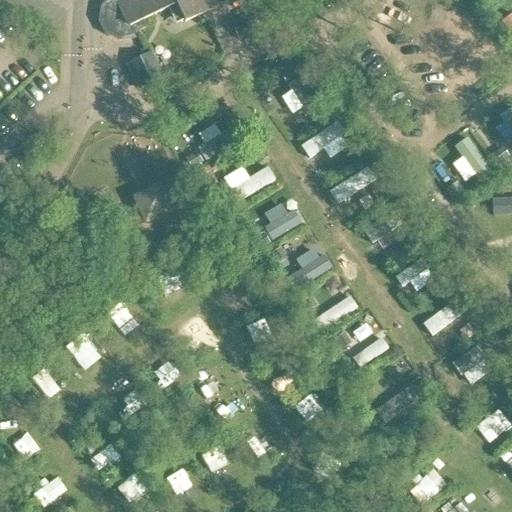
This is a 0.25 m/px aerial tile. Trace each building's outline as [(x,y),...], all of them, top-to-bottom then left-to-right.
[(120,0),(117,2),(118,4),(116,5),(109,11),(106,9),(104,21),(110,31),(119,37),(129,34),(144,27),(141,21),(172,6),(180,22),(183,21),(184,23),(219,6),(216,0),(120,0)] [(244,14),(226,23),(236,43),(254,34),(244,14)] [(470,81),(495,62),(461,19),(436,39),(470,81)] [(137,92),(164,80),(152,54),(125,67),(137,92)] [(288,69),(276,76),(283,87),(294,80),(288,69)] [(309,79),(287,91),(307,128),(329,117),(309,79)] [(511,118),(500,129),(511,142),(511,118)] [(327,151),(332,159),(355,147),(342,123),(303,144),(311,159),(327,151)] [(208,161),(242,145),(235,129),(201,145),(208,161)] [(458,148),(483,182),(499,171),(474,136),(458,148)] [(502,151),(492,159),(499,167),(509,159),(502,151)] [(193,154),(182,160),(189,172),(200,166),(193,154)] [(230,177),(243,201),(283,180),(275,166),(255,177),(249,166),(230,177)] [(340,202),(382,182),(375,168),(333,188),(340,202)] [(205,175),(197,180),(204,191),(212,186),(205,175)] [(144,227),(173,214),(160,185),(131,198),(144,227)] [(378,204),(387,198),(380,187),(371,193),(378,204)] [(274,241),(308,225),(302,211),(268,226),(274,241)] [(378,248),(408,237),(400,214),(370,226),(378,248)] [(260,235),(249,242),(256,253),(267,246),(260,235)] [(151,256),(139,248),(129,263),(141,271),(151,256)] [(276,251),(267,257),(274,268),(284,262),(276,251)] [(333,256),(295,274),(302,288),(340,270),(333,256)] [(416,282),(422,292),(442,279),(429,258),(399,277),(406,288),(416,282)] [(450,287),(442,294),(447,300),(455,293),(450,287)] [(358,297),(322,315),(328,328),(364,310),(358,297)] [(306,298),(296,304),(304,315),(313,309),(306,298)] [(436,338),(468,314),(458,301),(426,325),(436,338)] [(477,319),(471,324),(478,333),(485,328),(477,319)] [(341,336),(330,343),(338,353),(348,346),(341,336)] [(388,337),(355,358),(362,369),(396,349),(388,337)] [(158,374),(169,392),(187,380),(176,363),(158,374)] [(486,371),(474,379),(479,386),(491,379),(486,371)] [(367,381),(358,387),(365,396),(373,390),(367,381)] [(389,422),(429,399),(420,383),(380,406),(389,422)] [(142,384),(124,398),(137,415),(155,401),(142,384)] [(482,431),(496,445),(511,428),(511,419),(503,411),(482,431)] [(438,492),(452,481),(443,470),(429,481),(438,492)] [(472,511),(464,499),(443,511),(472,511)]
